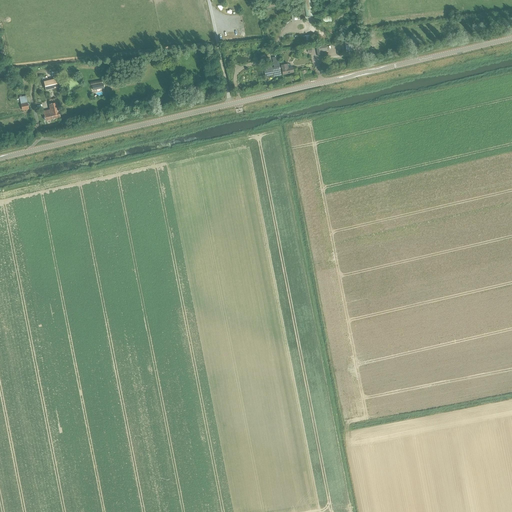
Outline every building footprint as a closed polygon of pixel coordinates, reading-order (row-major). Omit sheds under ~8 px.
[(303,0),(306,12),(314,10),(311,0),(303,0)] [(292,10),(293,20),(301,19),(300,13),(299,13),(299,9),(292,10)] [(323,55),(322,52),(327,51),(326,45),(316,47),(317,56),(323,55)] [(265,67),(265,68),(265,70),(265,72),(266,77),(276,75),(276,76),(282,75),(278,57),(273,58),(275,68),(273,68),(272,66),(268,67),(267,67),(265,67)] [(293,67),(292,66),(292,65),(291,65),(289,64),(288,64),(282,66),(284,75),(294,72),(293,67)] [(44,82),(46,90),(58,87),(56,79),(44,82)] [(101,87),(100,83),(92,85),(93,88),(91,89),(91,92),(103,90),(102,87),(101,87)] [(26,97),(20,98),(22,108),(28,107),(26,97)] [(57,103),(56,103),(55,99),(49,100),(49,105),(50,110),(43,111),(45,121),(60,117),(57,103)]
